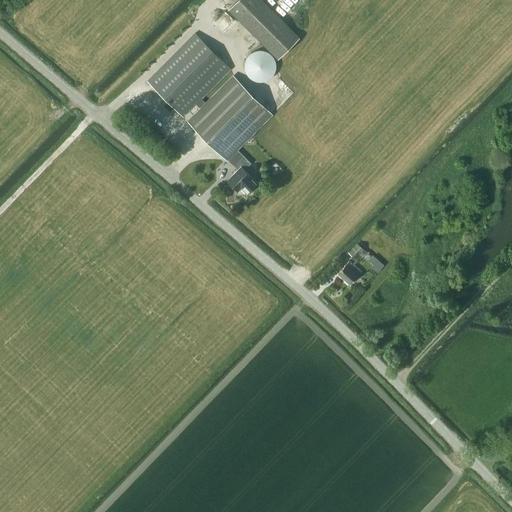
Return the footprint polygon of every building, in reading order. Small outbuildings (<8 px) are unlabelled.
[(273,57),(272,56),(277,60),(299,38),(261,0),(237,0),(228,10),(271,55),(270,54),(269,53),(267,52),(266,51),(264,51),(263,50),(261,50),(260,50),(258,50),(257,51),(255,51),(254,52),(252,53),(251,54),(250,55),(249,56),(248,57),(247,58),(246,60),(245,61),(245,63),(245,64),(245,66),(245,67),(245,69),(245,71),(246,72),(246,74),(247,75),(248,76),(249,77),(250,79),(251,79),(253,80),(254,81),(256,82),(257,82),(259,82),(261,82),(262,82),(264,82),(265,82),(267,81),(268,80),(270,79),(271,78),(272,77),(273,76),(274,75),(275,74),(275,72),(276,71),(276,69),(276,67),(276,66),(276,64),(276,63),(276,61),(275,60),(274,58),(273,57)] [(295,10),(285,20),(289,24),(299,15),(295,10)] [(148,82),(184,116),(197,103),(202,109),(190,122),(229,158),(229,157),(240,168),(227,180),(238,191),(242,187),(248,193),(252,189),(258,183),(245,170),(252,163),(244,154),(237,148),(272,113),(234,76),(207,104),(202,98),(230,67),(194,33),(148,82)] [(365,250),(357,243),(349,252),(357,259),(365,250)] [(379,261),(375,265),(380,270),(384,265),(379,261)] [(349,262),(337,275),(350,286),(361,272),(349,262)]
